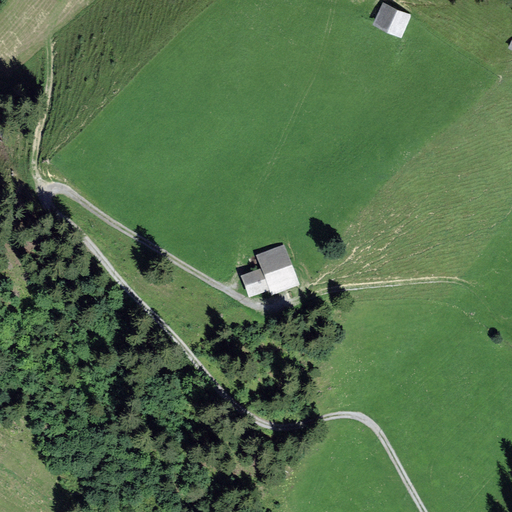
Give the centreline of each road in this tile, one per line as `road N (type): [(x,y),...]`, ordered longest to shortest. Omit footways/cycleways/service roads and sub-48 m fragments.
road 1 (track): [(511,322),(494,317),(476,292),(445,280),(252,306),(67,190),(43,189),(48,211),(86,240),(243,414),(288,428),(339,414),(363,418),(388,446),(423,511)]
road 2 (track): [(229,293),(262,175),(354,13),(371,2)]
road 3 (track): [(43,189),(37,166),(51,27),(67,0)]
